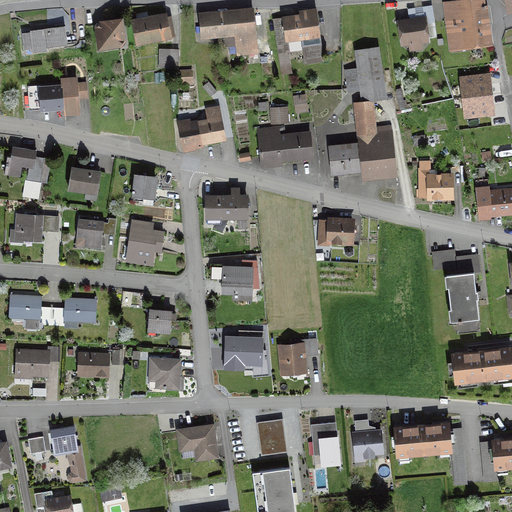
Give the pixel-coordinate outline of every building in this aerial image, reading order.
[(464,46),(488,43),(484,7),(474,8),(472,0),(465,0),(458,1),(459,10),(454,13),(455,19),(445,20),(449,51),(464,49),(464,46)] [(323,61),(322,55),(315,10),(307,11),(307,15),(300,16),(300,15),(283,17),(284,18),(274,20),(282,75),(291,73),(287,48),(301,46),(304,64),(323,61)] [(212,12),(198,13),(200,40),(201,40),(201,36),(224,34),(225,47),(235,46),(236,55),(256,54),(252,12),(212,16),(212,12)] [(135,46),(170,39),(166,17),(158,19),(157,16),(130,21),(135,46)] [(402,44),(426,40),(423,19),(398,23),(402,44)] [(123,42),(120,21),(95,24),(98,41),(96,42),(96,45),(97,47),(100,49),(102,50),(105,50),(106,50),(106,48),(120,46),(123,42)] [(44,46),(63,43),(62,36),(65,36),(63,26),(35,29),(35,31),(22,33),(23,46),(31,45),(32,53),(45,51),(44,46)] [(371,101),(383,100),(376,47),(356,50),(358,70),(345,71),(348,91),(361,89),(363,102),(354,103),(359,150),(348,151),(348,145),(328,147),(331,174),(395,167),(390,127),(374,128),(371,101)] [(177,63),(177,50),(158,50),(158,67),(169,67),(169,63),(177,63)] [(180,83),(191,82),(191,67),(179,67),(180,83)] [(210,97),(215,92),(207,82),(202,87),(210,97)] [(61,84),(61,87),(62,108),(63,114),(78,113),(77,99),(86,98),(85,83),(76,84),(76,83),(61,84)] [(62,108),(61,87),(40,89),(41,110),(62,108)] [(295,112),(306,111),(303,96),(293,97),(295,112)] [(207,114),(209,122),(208,123),(201,124),(178,128),(183,152),(194,150),(193,145),(202,143),(204,143),(222,139),(219,120),(221,120),(219,109),(207,111),(207,114)] [(272,123),(286,122),(285,109),(271,109),(272,123)] [(279,137),(278,128),(257,130),(260,160),(311,155),(309,134),(279,137)] [(413,147),(424,145),(423,138),(413,139),(413,147)] [(34,158),(36,151),(12,147),(10,158),(6,157),(4,174),(19,176),(21,167),(32,169),(32,171),(33,173),(35,173),(39,174),(38,182),(44,183),(46,172),(40,171),(42,160),(34,158)] [(419,198),(451,197),(451,177),(428,177),(427,165),(419,165),(419,198)] [(96,193),(99,173),(71,169),(68,188),(96,193)] [(141,204),(152,205),(155,178),(134,176),(133,191),(132,191),(131,193),(133,193),(132,200),(142,201),(141,204)] [(476,190),(478,215),(511,211),(511,192),(488,195),(487,188),(484,189),(484,187),(478,188),(478,189),(476,190)] [(227,217),(246,217),(246,197),(238,197),(238,190),(231,190),(231,197),(206,197),(206,218),(218,217),(213,228),(221,231),(227,217)] [(45,231),(54,231),(55,217),(16,214),(14,231),(10,230),(9,242),(22,242),(22,238),(40,239),(41,223),(46,223),(45,231)] [(106,233),(114,234),(115,219),(108,218),(106,233)] [(83,247),(100,249),(103,222),(77,219),(75,237),(84,238),(83,247)] [(328,241),(350,242),(351,222),(320,220),(318,245),(328,245),(328,241)] [(145,250),(160,252),(163,232),(140,229),(140,226),(149,227),(149,224),(131,221),(126,256),(144,259),(145,250)] [(454,252),(431,254),(433,270),(446,269),(447,275),(446,276),(451,322),(455,321),(478,319),(476,299),(477,299),(477,292),(475,292),(473,273),(479,272),(477,256),(455,259),(454,252)] [(256,261),(241,260),(241,268),(223,267),(223,264),(210,264),(209,278),(222,279),(221,293),(232,293),(232,299),(250,300),(251,288),(258,288),(257,268),(256,268),(256,261)] [(50,326),(50,310),(39,309),(40,297),(10,296),(9,317),(26,318),(25,328),(37,328),(37,322),(39,322),(38,325),(50,326)] [(95,301),(65,299),(64,310),(53,310),(52,326),(63,326),(63,320),(94,322),(95,301)] [(169,330),(170,311),(149,310),(147,328),(169,330)] [(479,332),(478,319),(455,321),(456,335),(479,332)] [(262,333),(244,332),(244,339),(226,339),(225,359),(242,360),(242,363),(252,363),(253,344),(261,344),(262,333)] [(309,355),(317,354),(315,339),(308,340),(309,355)] [(294,369),(304,369),(302,344),(279,346),(281,372),(294,371),(294,369)] [(47,361),(55,361),(56,347),(47,347),(47,352),(17,351),(16,374),(46,375),(47,361)] [(511,375),(511,370),(509,348),(452,355),(455,383),(511,375)] [(111,365),(118,365),(119,350),(111,350),(111,365)] [(88,376),(105,376),(106,355),(80,354),(79,368),(88,368),(88,376)] [(165,388),(178,389),(179,360),(149,358),(148,380),(156,381),(156,389),(165,389),(165,388)] [(283,419),(257,422),(262,453),(287,450),(283,419)] [(310,425),(311,437),(319,436),(318,424),(310,425)] [(397,456),(450,451),(447,424),(394,429),(397,456)] [(197,459),(215,457),(211,426),(178,431),(180,447),(195,445),(197,459)] [(73,427),(49,431),(53,455),(66,453),(67,456),(70,466),(71,473),(68,474),(67,478),(69,481),(72,482),(84,480),(79,446),(76,446),(73,427)] [(355,427),(355,434),(353,434),(355,454),(363,454),(364,458),(373,457),(373,453),(381,452),(380,432),(361,433),(360,427),(355,427)] [(30,454),(45,451),(42,437),(27,439),(30,454)] [(321,465),(339,463),(336,437),(319,439),(321,465)] [(511,466),(511,438),(493,441),(495,468),(511,466)] [(0,465),(9,463),(4,443),(0,443),(0,465)] [(292,511),(291,496),(287,467),(253,471),(258,511),(292,511)] [(34,494),(36,509),(43,507),(42,502),(46,501),(48,511),(81,511),(80,503),(70,505),(68,497),(52,500),(51,491),(34,494)]
